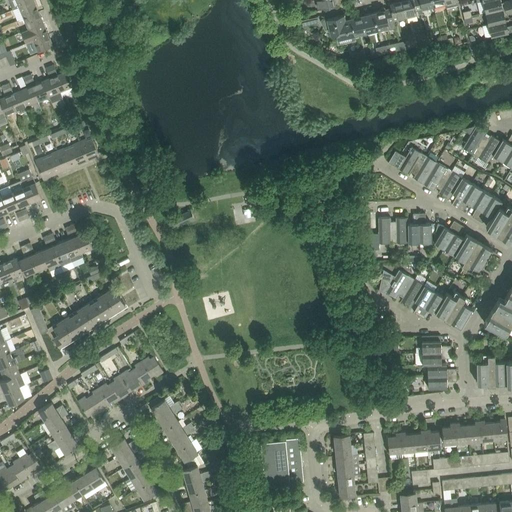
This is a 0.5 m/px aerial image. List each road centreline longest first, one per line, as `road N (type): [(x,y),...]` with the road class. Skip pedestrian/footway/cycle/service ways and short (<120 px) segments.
road 1 (residential): [(356,511),(335,511),(317,497),(318,432),(469,400)]
road 2 (residential): [(0,245),(92,207),(119,214),(160,304)]
road 3 (residential): [(0,505),(98,445),(91,433),(130,410)]
road 4 (residential): [(469,400),(464,339),(511,259)]
